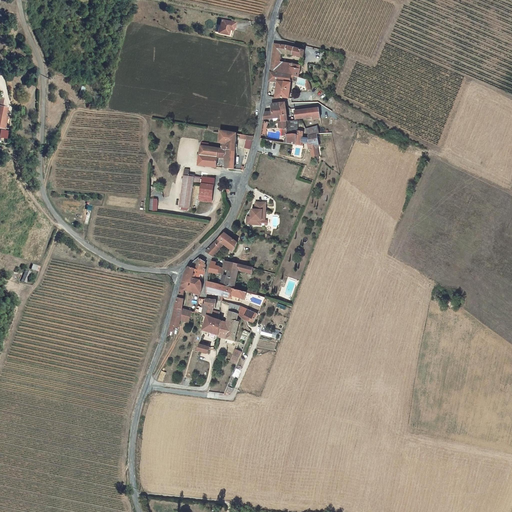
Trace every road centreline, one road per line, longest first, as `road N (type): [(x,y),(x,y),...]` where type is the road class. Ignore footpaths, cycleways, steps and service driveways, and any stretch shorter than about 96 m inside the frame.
road 1 (unclassified): [(180,274),(125,266),(55,215),(41,186),(42,73),(18,0)]
road 2 (track): [(511,192),(340,97),(349,55),(282,32),(276,8)]
road 3 (unclassified): [(198,249),(240,204),(279,0)]
road 4 (unclassified): [(140,511),(132,472),(138,407),(180,274)]
